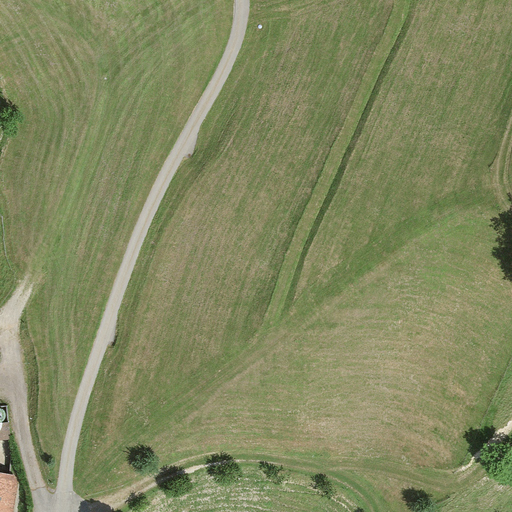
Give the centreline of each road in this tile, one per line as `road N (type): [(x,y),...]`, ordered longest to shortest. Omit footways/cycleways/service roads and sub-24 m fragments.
road 1 (track): [(58,511),(77,415),(111,308),(163,181),(234,45),(241,0)]
road 2 (track): [(90,511),(148,481),(238,457),(330,473),(355,484),(379,511)]
road 3 (track): [(293,463),(460,478),(511,436)]
